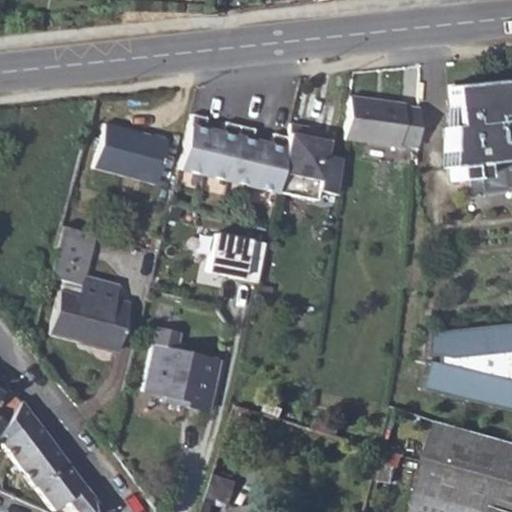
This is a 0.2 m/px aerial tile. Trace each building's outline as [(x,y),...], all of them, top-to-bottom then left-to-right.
[(461,187),(483,185),(485,194),(511,191),(511,81),(447,89),(451,128),(444,129),(443,170),(461,187)] [(350,97),(344,140),(399,148),(400,145),(417,148),(419,109),(405,107),(404,105),(350,97)] [(179,169),(203,174),(214,131),(204,129),(197,127),(198,122),(206,124),(207,117),(193,114),(179,169)] [(227,180),(241,125),(226,122),(224,129),(232,130),(230,135),(223,133),(214,131),(203,174),(227,180)] [(289,137),(281,173),(277,192),(316,200),(318,190),(336,194),(341,159),(325,156),(328,142),(317,139),(306,137),(307,129),(308,126),(291,123),(289,137)] [(105,124),(93,167),(157,183),(168,140),(105,124)] [(227,180),(251,186),(262,143),(253,140),(246,139),(247,134),(254,136),(255,129),(241,125),(227,180)] [(307,129),(306,137),(317,139),(318,132),(307,129)] [(262,143),(251,186),(277,192),(281,173),(289,137),(274,133),(272,140),(279,142),(278,147),(271,145),(262,143)] [(60,225),(46,277),(63,281),(77,285),(91,233),(60,225)] [(266,243),(217,232),(209,269),(259,279),(266,243)] [(51,335),(79,342),(81,334),(120,344),(130,303),(113,300),(117,287),(79,278),(77,285),(63,281),(51,335)] [(419,387),(511,408),(511,322),(428,331),(425,351),(434,354),(433,361),(425,359),(419,387)] [(144,391),(162,395),(187,402),(186,407),(207,413),(218,363),(176,352),(179,335),(157,330),(144,391)] [(81,334),(79,342),(119,351),(120,344),(81,334)] [(0,428),(17,400),(4,380),(0,386),(0,405),(2,407),(0,409),(0,428)] [(162,395),(161,401),(186,407),(187,402),(162,395)] [(0,445),(14,464),(46,439),(17,400),(0,428),(0,445)] [(238,405),(234,421),(251,426),(256,411),(238,405)] [(430,464),(423,494),(492,511),(511,511),(511,440),(442,421),(430,464)] [(46,439),(14,464),(33,490),(36,488),(53,511),(63,503),(82,487),(46,439)] [(385,451),(382,462),(398,467),(401,456),(385,451)] [(100,511),(82,487),(63,503),(71,511),(100,511)] [(492,511),(423,494),(418,511),(492,511)]
